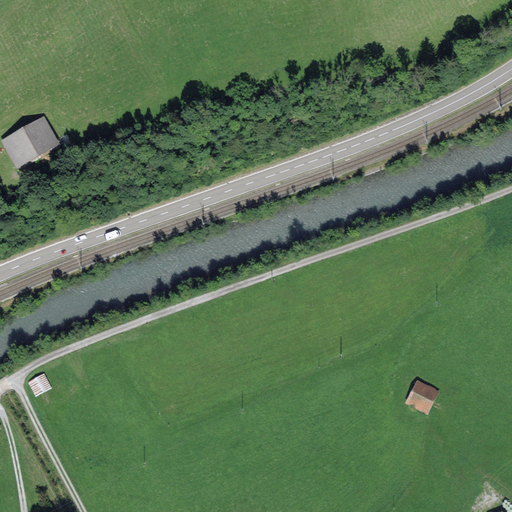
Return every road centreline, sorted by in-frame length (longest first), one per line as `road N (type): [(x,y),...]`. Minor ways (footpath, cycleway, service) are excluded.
road 1 (primary): [(511,68),(368,140),(0,273)]
road 2 (residential): [(511,188),(174,308),(8,381)]
road 3 (track): [(83,511),(14,377)]
